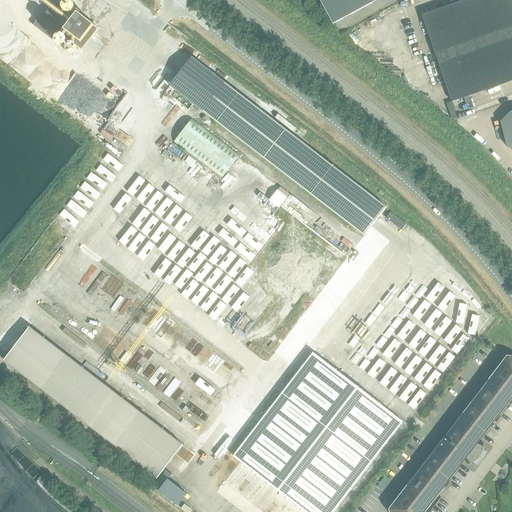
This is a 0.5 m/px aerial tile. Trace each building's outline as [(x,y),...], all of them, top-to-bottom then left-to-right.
[(319,0),(333,24),(378,0),(319,0)] [(511,2),(511,0),(467,0),(421,16),(452,102),(482,91),(511,81),(511,2)] [(72,29),(92,41),(102,22),(83,11),(72,29)] [(44,15),(37,22),(51,35),(58,27),(44,15)] [(386,208),(215,76),(191,58),(169,86),(193,104),(364,236),(386,208)] [(451,102),(446,103),(452,120),(457,118),(451,102)] [(174,142),(222,178),(239,155),(192,119),(174,142)] [(108,129),(104,133),(109,139),(113,136),(108,129)] [(180,166),(187,173),(197,162),(190,155),(180,166)] [(254,182),(280,202),(290,189),(285,186),(282,190),(260,174),(254,182)] [(147,193),(159,180),(154,175),(142,188),(147,193)] [(165,183),(152,197),(159,203),(171,189),(165,183)] [(262,202),(268,203),(271,194),(265,193),(262,202)] [(197,196),(185,209),(191,215),(204,201),(197,196)] [(140,214),(146,219),(157,204),(151,199),(140,214)] [(258,202),(250,212),(275,233),(283,223),(258,202)] [(195,218),(201,223),(213,209),(207,204),(195,218)] [(217,211),(205,225),(212,231),(224,216),(217,211)] [(178,232),(190,218),(183,212),(171,226),(178,232)] [(229,219),(217,234),(224,240),(236,225),(229,219)] [(192,221),(181,236),(188,241),(199,226),(192,221)] [(203,228),(192,243),(199,248),(210,233),(203,228)] [(163,249),(176,236),(170,229),(156,242),(163,249)] [(240,230),(230,245),(237,249),(247,234),(240,230)] [(249,255),(260,242),(252,235),(241,249),(249,255)] [(210,256),(222,242),(215,237),(203,251),(210,256)] [(168,252),(185,266),(196,251),(179,238),(168,252)] [(188,268),(197,274),(208,259),(199,253),(188,268)] [(240,255),(227,268),(233,274),(246,261),(240,255)] [(236,276),(246,282),(255,270),(245,263),(236,276)] [(208,301),(231,277),(224,269),(213,281),(213,282),(201,294),(208,301)] [(398,289),(394,295),(408,302),(412,296),(398,289)] [(427,318),(431,314),(417,301),(413,305),(427,318)] [(428,321),(445,329),(448,323),(432,315),(428,321)] [(355,319),(350,325),(363,337),(369,332),(355,319)] [(408,338),(413,332),(399,320),(394,326),(408,338)] [(4,361),(157,479),(152,485),(176,504),(184,492),(165,478),(169,473),(164,469),(183,445),(29,327),(4,361)] [(455,332),(451,337),(465,347),(468,342),(455,332)] [(233,456),(304,511),(332,511),(402,422),(313,353),(233,456)] [(509,356),(507,355),(488,380),(407,486),(407,485),(388,509),(389,511),(424,511),(431,504),(465,459),(468,461),(470,464),(472,464),(474,462),(475,461),(477,460),(479,458),(480,456),(481,454),(482,452),(483,450),(484,448),(484,446),(480,445),(477,443),(511,398),(511,356),(511,357),(509,356)] [(421,400),(425,395),(417,388),(413,393),(421,400)] [(290,511),(294,505),(288,502),(282,511),(290,511)]
